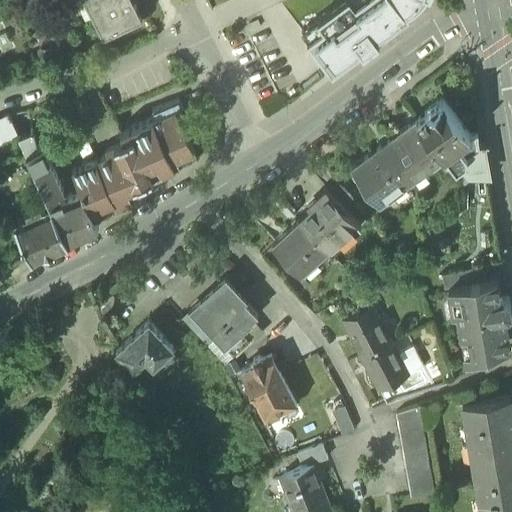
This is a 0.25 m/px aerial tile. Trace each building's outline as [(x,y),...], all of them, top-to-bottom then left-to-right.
[(84,0),(104,38),(143,19),(133,0),(84,0)] [(407,13),(409,10),(400,0),(356,0),(355,1),(354,0),(340,0),(317,17),(323,25),(308,37),(332,70),(407,13)] [(400,0),(409,10),(409,9),(416,4),(420,0),(400,0)] [(428,109),(417,118),(445,154),(465,181),(470,177),(465,171),(469,167),(470,160),(480,152),(479,141),(478,138),(470,137),(442,99),(438,102),(437,101),(428,108),(428,109)] [(155,120),(122,135),(144,183),(198,157),(187,135),(194,132),(179,101),(152,113),(155,120)] [(0,119),(0,143),(19,135),(9,115),(0,119)] [(417,118),(393,138),(409,181),(445,154),(417,118)] [(20,138),(27,154),(36,150),(32,133),(20,138)] [(136,186),(144,183),(122,135),(120,136),(123,141),(125,147),(108,155),(72,171),(81,191),(94,218),(141,197),(136,186)] [(409,181),(393,138),(354,168),(381,203),(409,181)] [(105,149),(108,155),(125,147),(123,141),(105,149)] [(465,171),(470,177),(488,175),(482,141),(479,141),(480,152),(470,160),(469,167),(465,171)] [(45,191),(51,205),(61,201),(58,195),(63,192),(42,147),(36,150),(27,154),(38,178),(45,191)] [(28,183),(34,196),(45,191),(38,178),(28,183)] [(330,191),(345,207),(354,199),(339,183),(330,191)] [(311,208),(299,220),(327,249),(339,237),(343,242),(361,225),(345,207),(330,191),(327,188),(309,205),(311,208)] [(81,191),(61,201),(51,205),(52,207),(69,244),(99,229),(94,218),(81,191)] [(25,214),(27,218),(43,211),(41,206),(25,214)] [(32,261),(69,244),(52,207),(43,211),(27,218),(15,224),(32,261)] [(300,274),(327,249),(299,220),(273,244),(300,274)] [(452,257),(445,238),(433,242),(440,261),(452,257)] [(492,264),(502,262),(500,250),(490,252),(492,264)] [(442,275),(445,289),(449,288),(486,280),(483,265),(442,275)] [(254,323),(252,321),(250,322),(249,321),(224,344),(193,311),(197,307),(204,310),(211,300),(210,299),(213,295),(218,298),(226,285),(233,291),(234,290),(243,300),(245,299),(247,301),(249,299),(227,275),(189,310),(191,313),(217,341),(225,349),(254,323)] [(468,336),(472,361),(478,359),(502,350),(504,350),(502,338),(508,337),(504,315),(509,314),(511,311),(510,301),(507,298),(502,299),(498,277),(486,280),(449,288),(453,315),(459,314),(463,337),(468,336)] [(259,314),(247,301),(245,299),(243,300),(234,290),(233,291),(226,285),(218,298),(213,295),(210,299),(211,300),(204,310),(197,307),(193,311),(224,344),(249,321),(250,322),(252,321),(253,319),(259,314)] [(96,313),(101,310),(91,290),(86,293),(96,313)] [(397,352),(390,339),(372,303),(343,318),(361,354),(379,389),(409,374),(397,352)] [(101,310),(96,313),(101,323),(106,321),(101,310)] [(217,341),(191,313),(182,321),(208,349),(217,341)] [(227,352),(236,360),(265,332),(253,319),(252,321),(254,323),(225,349),(227,352)] [(106,321),(101,323),(111,343),(116,340),(106,321)] [(139,366),(152,380),(173,360),(168,355),(174,350),(149,324),(117,354),(134,371),(139,366)] [(217,341),(208,349),(216,357),(218,360),(227,352),(225,349),(217,341)] [(397,352),(409,374),(425,366),(414,344),(397,352)] [(478,359),(480,371),(504,362),(502,350),(478,359)] [(241,372),(267,422),(297,406),(280,373),(276,374),(270,363),(273,362),(271,356),(263,360),(263,359),(259,358),(254,361),(252,364),(252,366),(241,372)] [(192,370),(207,399),(235,385),(222,360),(220,361),(218,360),(216,357),(192,370)] [(207,399),(192,370),(189,364),(175,371),(163,358),(153,369),(161,378),(150,384),(173,429),(190,420),(185,410),(207,399)] [(274,361),(273,362),(270,363),(276,374),(280,373),(274,361)] [(463,405),(470,446),(511,438),(511,409),(510,397),(463,405)] [(397,412),(399,426),(423,422),(420,404),(397,412)] [(349,415),(344,406),(332,411),(342,435),(354,430),(349,415)] [(425,434),(423,422),(399,426),(401,438),(425,434)] [(427,446),(425,434),(401,438),(403,449),(427,446)] [(511,511),(511,438),(470,446),(481,511),(511,511)] [(307,463),(308,467),(309,466),(314,465),(328,459),(323,444),(297,454),(301,465),(307,463)] [(429,457),(427,446),(403,449),(405,461),(429,457)] [(431,469),(429,457),(405,461),(407,473),(431,469)] [(317,486),(321,484),(314,465),(309,466),(317,486)] [(285,491),(293,511),(324,511),(331,509),(321,484),(317,486),(309,466),(308,467),(286,475),(291,488),(285,491)] [(433,481),(431,469),(407,473),(409,485),(433,481)] [(291,488),(286,475),(280,478),(285,491),(291,488)] [(435,493),(433,481),(409,485),(411,497),(435,493)]
